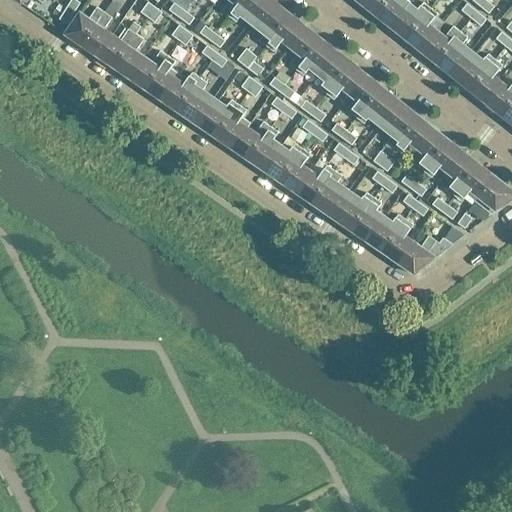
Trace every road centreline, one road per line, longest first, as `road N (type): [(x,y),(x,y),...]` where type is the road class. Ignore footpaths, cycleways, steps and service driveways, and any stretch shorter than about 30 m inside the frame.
road 1 (unclassified): [(0,9),(416,296),(511,226)]
road 2 (residential): [(511,165),(309,0)]
